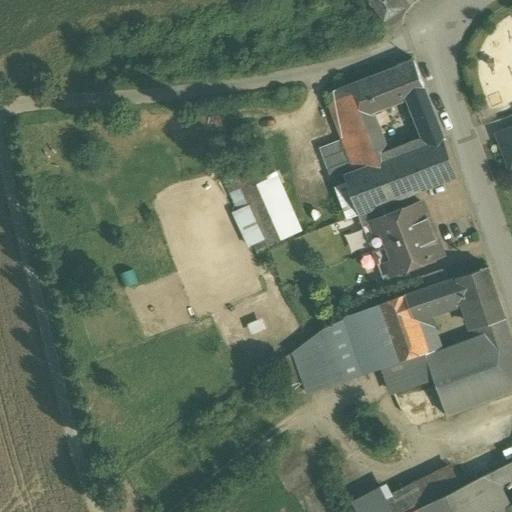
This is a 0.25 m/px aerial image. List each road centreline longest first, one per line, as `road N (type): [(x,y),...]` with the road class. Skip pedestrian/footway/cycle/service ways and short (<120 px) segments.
road 1 (track): [(433,37),(293,77),(0,110)]
road 2 (track): [(0,153),(84,487),(97,511)]
road 3 (residential): [(462,0),(438,20),(435,53),(511,279)]
